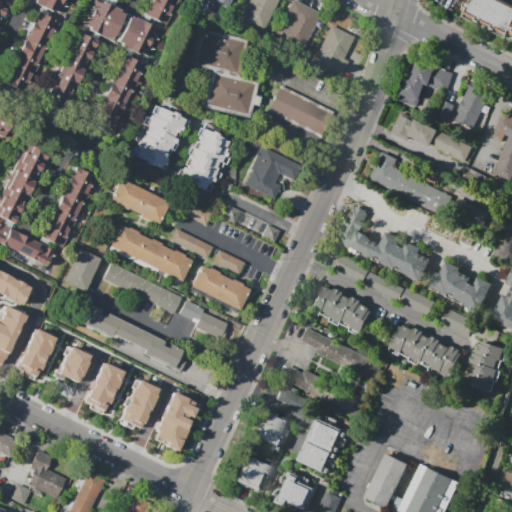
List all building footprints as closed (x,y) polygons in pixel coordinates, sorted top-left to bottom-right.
[(65,0),(60,12),(53,9),(52,12),(45,9),(42,14),(59,22),(28,85),(25,83),(20,92),(8,86),(15,71),(9,69),(20,46),(21,47),(24,41),(23,41),(37,12),(40,6),(33,3),(34,0),(10,0),(8,5),(7,5),(4,10),(5,11),(2,17),(0,21),(0,0),(65,0)] [(47,104),(51,97),(46,95),(47,93),(45,92),(57,68),(59,69),(65,57),(66,57),(73,44),(71,43),(75,37),(78,39),(81,34),(85,36),(89,28),(81,24),(93,0),(100,4),(101,0),(117,0),(117,1),(115,0),(112,0),(110,5),(119,10),(118,12),(124,15),(121,19),(125,21),(127,17),(133,20),(134,17),(141,21),(144,15),(143,14),(148,4),(146,3),(147,0),(182,0),(180,5),(175,3),(173,7),(172,6),(167,16),(169,16),(165,25),(148,17),(145,23),(152,26),(151,28),(157,31),(146,55),(138,51),(136,54),(131,52),(128,57),(145,65),(115,128),(111,126),(107,135),(94,129),(101,114),(95,112),(106,89),(107,90),(110,84),(109,84),(123,55),(126,49),(119,46),(120,43),(116,41),(118,36),(114,35),(112,39),(107,36),(106,39),(96,34),(93,40),(97,41),(94,48),(93,48),(91,53),(91,54),(88,60),(76,85),(75,85),(71,94),(72,94),(64,111),(47,104)] [(229,0),(224,11),(202,0),(229,0)] [(277,0),(262,32),(239,20),(240,18),(235,16),(241,2),(247,5),(248,0),(277,0)] [(301,50),(278,39),(288,17),(284,15),(291,0),(294,0),(320,13),(301,50)] [(502,0),(511,4),(511,42),(511,40),(511,35),(507,33),(504,38),(492,32),(493,30),(490,28),(489,31),(477,25),(478,22),(475,21),(474,23),(462,17),(464,12),(460,10),(465,0),(502,0)] [(331,25),(353,37),(342,59),(347,61),(339,77),(320,68),(317,66),(316,64),(315,61),(315,58),(331,25)] [(199,28),(245,40),(236,76),(256,81),(253,95),(258,96),(255,107),(250,106),(247,119),(201,107),(204,94),(201,93),(203,83),(206,84),(210,70),(190,65),(193,51),(190,50),(192,41),(196,42),(199,28)] [(417,106),(398,100),(400,95),(400,94),(406,75),(408,76),(411,68),(413,69),(416,60),(435,66),(435,67),(453,73),(446,92),(424,84),(417,106)] [(266,110),(279,85),(332,112),(325,127),(319,125),(314,135),(266,110)] [(473,128),(453,119),(470,85),(489,94),(485,104),(490,107),(487,114),(481,111),(473,128)] [(129,153),(132,147),(135,149),(137,145),(135,144),(136,142),(132,140),(136,132),(139,133),(142,127),(145,129),(146,127),(140,124),(144,116),(148,118),(154,105),(167,112),(170,106),(190,116),(184,128),(181,127),(173,143),(175,144),(172,150),(170,149),(166,156),(165,155),(164,157),(166,158),(164,162),(165,163),(162,170),(152,165),(151,166),(144,162),(145,161),(129,153)] [(400,111),(472,147),(465,162),(452,156),(452,157),(445,154),(446,153),(431,145),(430,147),(409,137),(407,141),(391,133),(393,127),(392,127),(400,111)] [(495,174),(500,162),(498,161),(509,136),(505,134),(501,143),(491,139),(502,112),(511,116),(511,178),(511,181),(495,174)] [(0,137),(0,119),(11,125),(4,139),(0,137)] [(208,193),(174,175),(178,169),(180,170),(182,167),(184,168),(185,166),(183,165),(188,155),(185,154),(189,147),(191,148),(195,141),(196,142),(197,141),(195,140),(197,136),(194,135),(198,128),(201,129),(201,127),(203,128),(206,123),(221,131),(219,135),(232,141),(224,156),(228,157),(224,165),(222,164),(219,170),(217,170),(215,169),(215,171),(220,174),(216,181),(213,180),(212,182),(209,181),(208,183),(212,185),(208,193)] [(0,243),(0,213),(2,209),(0,208),(0,202),(3,196),(0,195),(8,180),(5,178),(9,170),(12,171),(17,161),(14,159),(16,155),(19,156),(25,143),(47,153),(27,195),(25,194),(20,205),(22,205),(18,213),(17,212),(15,216),(17,217),(13,224),(12,223),(9,229),(38,243),(40,238),(39,238),(53,208),(51,208),(58,194),(60,195),(65,185),(63,184),(66,177),(68,177),(73,167),(96,178),(78,215),(76,214),(72,222),(73,223),(62,247),(48,241),(45,247),(53,250),(46,266),(0,243)] [(243,184),(251,170),(249,169),(261,146),(298,165),(290,180),(278,174),(274,181),(279,184),(272,199),(243,184)] [(438,213),(369,178),(378,161),(377,161),(382,151),(397,159),(393,166),(398,168),(397,169),(424,183),(425,182),(447,194),(448,197),(448,200),(447,204),(445,208),(441,211),(438,213)] [(119,207),(107,201),(120,176),(132,182),(119,207)] [(132,182),(144,188),(132,211),(127,208),(126,210),(119,207),(132,182)] [(144,219),(138,216),(139,215),(132,211),(144,188),(156,195),(144,219)] [(156,195),(168,201),(156,224),(146,218),(145,220),(144,219),(156,195)] [(488,213),(459,197),(451,211),(480,228),(488,213)] [(205,226),(180,213),(186,201),(211,214),(205,226)] [(233,224),(219,216),(221,212),(222,213),(226,205),(239,211),(233,224)] [(349,248),(337,242),(340,234),(339,233),(343,225),(344,226),(346,222),(346,221),(351,211),(354,205),(368,211),(363,221),(364,222),(360,231),(358,230),(349,248)] [(119,256),(108,250),(109,247),(107,246),(118,224),(126,228),(127,227),(133,230),(119,256)] [(266,224),(279,230),(273,242),(261,236),(266,224)] [(174,228),(214,248),(208,260),(168,240),(174,228)] [(133,230),(137,232),(136,233),(144,237),(131,262),(119,256),(133,230)] [(360,231),(368,235),(368,237),(380,243),(386,231),(422,247),(421,250),(432,255),(419,282),(400,272),(399,274),(391,270),(392,268),(379,262),(378,263),(371,259),(371,258),(361,253),(360,254),(349,249),(349,248),(358,230),(360,231)] [(144,237),(149,240),(150,238),(156,241),(143,268),(131,262),(144,237)] [(155,274),(143,268),(156,241),(161,244),(160,245),(167,249),(155,274)] [(61,282),(83,291),(98,257),(76,248),(61,282)] [(167,249),(172,251),(173,250),(180,253),(167,280),(155,274),(167,249)] [(212,261),(218,250),(244,263),(238,275),(212,261)] [(180,253),(183,255),(182,257),(191,261),(186,271),(187,272),(182,281),(181,281),(178,286),(167,280),(180,253)] [(342,255),(369,268),(362,282),(335,269),(342,255)] [(492,283),(479,311),(463,303),(462,305),(430,289),(431,286),(430,286),(437,272),(441,274),(447,261),(460,267),(460,269),(472,275),(468,282),(474,285),(478,277),(492,283)] [(180,296),(108,263),(100,280),(172,312),(180,296)] [(200,295),(187,289),(200,265),(208,269),(208,267),(213,270),(200,295)] [(213,270),(218,272),(217,274),(224,277),(212,301),(200,295),(213,270)] [(504,294),(508,296),(511,288),(511,285),(511,286),(506,283),(511,270),(511,328),(491,317),(497,305),(499,305),(504,294)] [(370,272),(404,288),(398,300),(364,284),(370,272)] [(0,275),(11,280),(3,297),(0,295),(0,275)] [(224,307),(212,301),(224,277),(230,280),(231,279),(237,282),(224,307)] [(11,280),(22,286),(15,302),(3,297),(11,280)] [(237,282),(241,284),(240,286),(249,290),(236,314),(224,307),(237,282)] [(359,335),(348,330),(349,328),(340,323),(339,326),(328,321),(330,318),(320,313),(319,316),(309,312),(321,286),(323,287),(324,286),(334,290),(335,288),(345,292),(343,295),(351,298),(352,296),(362,301),(361,303),(369,307),(368,309),(372,310),(361,333),(360,332),(359,335)] [(407,288),(435,302),(429,315),(400,302),(407,288)] [(0,301),(15,309),(9,322),(0,317),(0,301)] [(182,302),(177,314),(195,322),(193,327),(219,339),(227,322),(182,302)] [(166,341),(98,311),(99,309),(84,303),(77,321),(143,350),(141,354),(179,370),(186,353),(164,344),(166,341)] [(441,321),(447,308),(474,321),(468,333),(441,321)] [(0,317),(9,322),(3,334),(0,332),(0,317)] [(388,350),(399,326),(402,327),(403,325),(413,330),(414,327),(424,332),(423,334),(430,338),(431,336),(440,340),(439,343),(450,348),(451,345),(460,349),(459,353),(462,354),(451,377),(440,372),(439,374),(428,369),(429,367),(420,362),(419,366),(408,360),(409,357),(400,353),(399,355),(388,350)] [(315,348),(299,340),(305,327),(321,334),(315,348)] [(49,339),(42,353),(27,346),(34,332),(49,339)] [(321,334),(382,364),(375,380),(313,351),(315,348),(321,334)] [(483,341),(506,348),(505,350),(508,351),(504,362),(502,361),(499,370),(501,371),(497,383),(495,382),(491,393),(486,391),(486,392),(468,386),(470,381),(464,379),(466,373),(469,374),(472,363),(470,362),(473,352),(476,353),(479,343),(482,344),(483,341)] [(42,353),(36,366),(21,359),(27,346),(42,353)] [(77,353),(71,366),(56,359),(62,346),(77,353)] [(36,366),(30,380),(15,373),(21,359),(36,366)] [(71,366),(64,380),(49,373),(56,359),(71,366)] [(115,371),(109,385),(94,378),(101,364),(115,371)] [(297,386),(280,378),(287,365),(303,373),(297,386)] [(303,373),(304,370),(365,399),(357,415),(297,386),(303,373)] [(109,385),(103,398),(88,391),(94,378),(109,385)] [(144,385),(137,398),(122,391),(129,378),(144,385)] [(276,399),(281,387),(304,398),(305,397),(311,400),(305,413),(276,399)] [(172,408),(180,390),(200,400),(192,418),(172,408)] [(103,398),(96,412),(81,405),(88,391),(103,398)] [(137,398),(131,412),(116,405),(122,391),(137,398)] [(131,412),(124,425),(109,418),(116,405),(131,412)] [(163,426),(172,408),(192,418),(183,436),(163,426)] [(287,421),(284,428),(290,431),(280,451),(249,436),(254,426),(258,428),(266,411),(287,421)] [(310,427),(315,417),(326,422),(328,416),(338,420),(335,426),(342,430),(339,436),(347,439),(345,443),(310,427)] [(155,444),(163,426),(183,436),(175,453),(155,444)] [(345,443),(343,448),(341,447),(338,452),(333,449),(306,436),(310,427),(345,443)] [(0,429),(3,431),(2,433),(12,438),(10,442),(13,444),(7,456),(0,452),(0,429)] [(300,448),(306,436),(333,449),(331,453),(335,455),(333,459),(337,461),(335,465),(300,448)] [(335,465),(333,469),(331,468),(329,474),(327,473),(326,474),(324,473),(323,475),(315,471),(316,469),(313,467),(312,469),(308,467),(309,466),(297,460),(298,457),(296,456),(300,448),(335,465)] [(26,484),(33,470),(28,467),(37,450),(51,457),(45,469),(66,479),(56,498),(26,484)] [(255,491),(233,481),(236,474),(231,472),(236,461),(239,463),(243,453),(273,467),(263,487),(258,484),(255,491)] [(389,507),(386,505),(385,507),(367,498),(368,497),(366,496),(386,453),(409,464),(398,487),(400,488),(395,500),(392,499),(389,507)] [(400,511),(398,511),(398,510),(393,507),(398,497),(403,499),(420,464),(459,482),(444,511),(400,511)] [(75,495),(77,491),(72,489),(78,477),(83,480),(87,472),(103,480),(100,487),(101,487),(99,492),(98,491),(92,503),(75,495)] [(304,510),(297,507),(294,511),(284,507),(284,506),(274,502),(277,497),(279,497),(288,478),(287,477),(289,472),(297,476),(298,474),(310,479),(307,486),(314,489),(304,510)] [(17,484),(30,490),(23,505),(10,499),(17,484)] [(334,511),(324,511),(320,510),(329,493),(341,498),(338,504),(334,511)] [(92,503),(87,511),(67,511),(68,510),(62,508),(68,496),(73,499),(75,495),(92,503)] [(124,511),(132,495),(149,502),(144,511),(124,511)]
